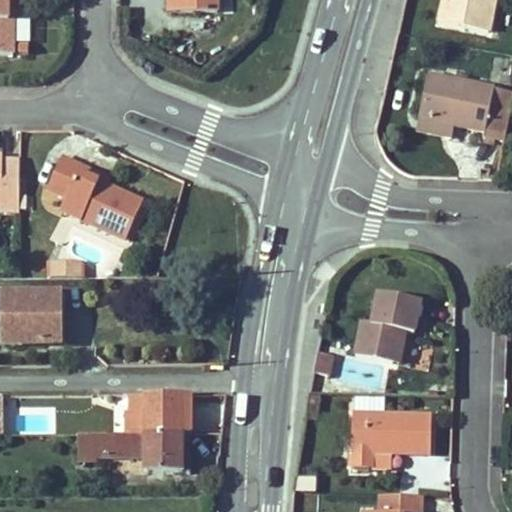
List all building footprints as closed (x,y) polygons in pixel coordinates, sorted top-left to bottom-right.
[(8,0),(0,0),(0,55),(14,55),(14,21),(9,21),(8,0)] [(169,0),(169,13),(206,12),(206,0),(169,0)] [(218,13),(217,0),(206,0),(206,12),(218,13)] [(445,0),(441,23),(489,32),(495,2),(490,0),(489,0),(445,0)] [(294,26),(297,7),(289,6),(286,25),(294,26)] [(511,92),(429,76),(420,120),(454,126),(485,133),(483,139),(504,143),(511,105),(511,92)] [(452,139),(454,126),(420,120),(418,132),(452,139)] [(0,199),(1,200),(1,212),(21,213),(21,162),(3,162),(3,157),(0,156),(0,199)] [(79,174),(82,168),(62,159),(47,191),(67,200),(61,212),(126,243),(144,204),(108,187),(79,174)] [(82,168),(79,174),(108,187),(111,181),(82,168)] [(356,356),(393,364),(400,331),(406,332),(414,334),(421,302),(379,293),(373,324),(363,322),(356,356)] [(59,315),(59,296),(4,296),(3,345),(55,345),(54,315),(59,315)] [(65,315),(59,315),(54,315),(55,345),(66,345),(65,315)] [(399,365),(406,332),(400,331),(393,364),(399,365)] [(330,377),(334,357),(318,354),(314,373),(330,377)] [(147,415),(131,414),(127,415),(126,436),(184,436),(184,412),(191,412),(191,397),(146,397),(147,415)] [(131,414),(147,415),(146,397),(131,397),(131,414)] [(432,456),(433,417),(354,415),(352,467),(373,468),(374,453),(432,456)] [(95,436),(78,436),(79,463),(95,463),(95,459),(95,436)] [(126,436),(95,436),(95,459),(146,459),(146,475),(191,475),(191,460),(184,460),(184,436),(126,436)] [(379,511),(421,511),(422,497),(381,495),(379,511)]
